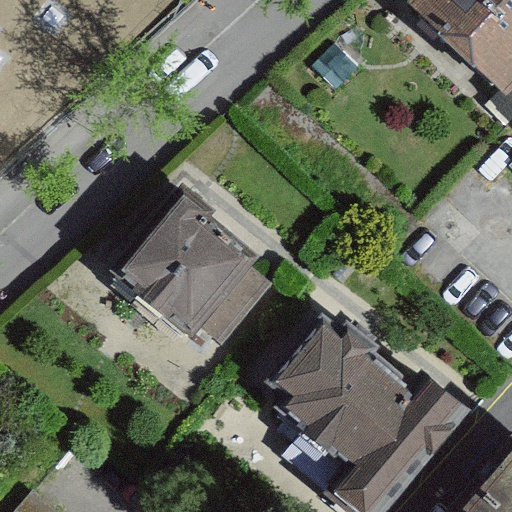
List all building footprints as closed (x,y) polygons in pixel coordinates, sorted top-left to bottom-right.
[(507,93),(511,87),(511,0),(418,0),(413,6),(507,93)] [(209,211),(188,193),(121,274),(195,335),(202,327),(223,344),(273,283),(254,267),(258,263),(203,218),(209,211)] [(345,337),(326,321),(278,380),(296,394),(287,404),(310,423),(305,429),(330,449),(335,443),(358,462),(336,489),(364,511),(370,511),(429,442),(438,449),(455,429),(448,423),(467,400),(435,375),(419,394),(367,352),(372,346),(352,329),(345,337)] [(511,511),(511,450),(458,511),(511,511)] [(56,511),(35,493),(17,511),(56,511)]
